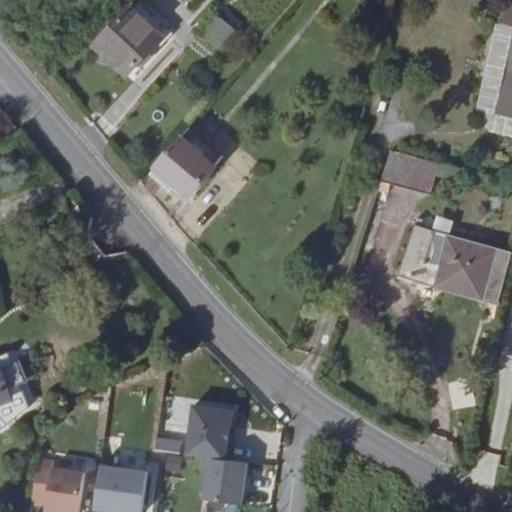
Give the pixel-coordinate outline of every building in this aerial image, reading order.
[(428,0),(421,22),(434,27),(443,0),(428,0)] [(131,71),(165,32),(135,6),(100,43),(131,71)] [(511,7),(511,8),(506,28),(511,29),(511,60),(498,116),(511,119),(511,7)] [(218,9),(214,13),(220,19),(224,15),(218,9)] [(194,49),(220,19),(214,13),(189,44),(194,49)] [(224,15),(220,19),(194,49),(204,58),(220,40),(225,43),(238,28),(224,15)] [(196,125),(164,161),(184,179),(193,187),(225,150),(196,125)] [(179,185),(184,179),(164,161),(159,168),(179,185)] [(426,271),(428,264),(439,231),(421,225),(408,266),(426,271)] [(501,252),(456,236),(452,245),(447,244),(441,259),(447,261),(444,270),(439,284),(438,286),(486,303),(501,252)] [(406,273),(439,284),(444,270),(428,264),(426,271),(408,266),(406,273)] [(0,402),(20,396),(4,354),(0,355),(0,402)] [(205,459),(199,500),(241,505),(247,462),(228,460),(235,407),(191,400),(183,456),(205,459)] [(181,452),(182,436),(158,434),(156,451),(181,452)] [(77,511),(81,464),(32,461),(29,511),(77,511)] [(98,464),(90,511),(93,511),(140,511),(147,471),(98,464)]
